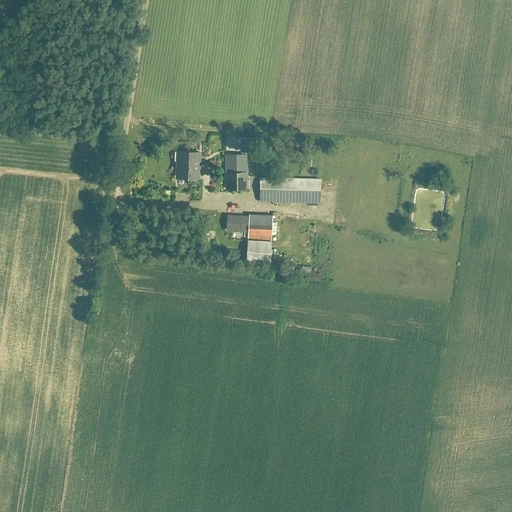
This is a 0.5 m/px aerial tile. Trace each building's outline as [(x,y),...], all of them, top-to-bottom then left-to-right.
[(200,151),(179,150),(177,176),(199,177),(200,151)] [(229,155),(230,187),(248,187),(247,154),(229,155)] [(262,177),(261,201),(322,203),(323,180),(262,177)] [(248,214),(248,237),(273,237),(272,214),(248,214)] [(229,217),(229,229),(247,230),(247,217),(229,217)] [(245,243),(245,266),(272,266),(271,242),(245,243)]
